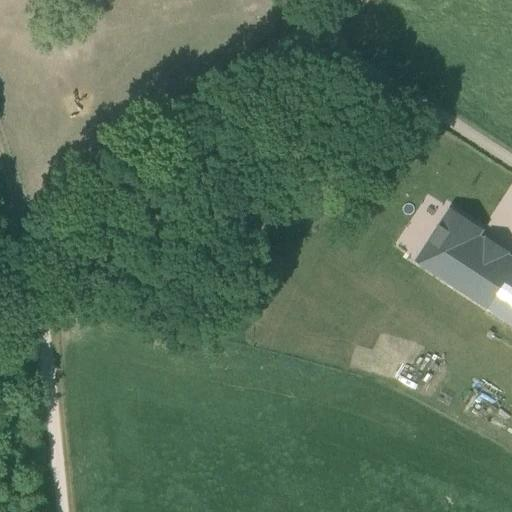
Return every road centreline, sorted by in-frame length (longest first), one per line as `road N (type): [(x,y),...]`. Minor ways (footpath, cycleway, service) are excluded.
road 1 (unclassified): [(0,309),(78,197),(171,107),(312,27)]
road 2 (track): [(65,511),(54,353),(28,265)]
road 3 (unclassified): [(312,27),(333,52),(511,163)]
